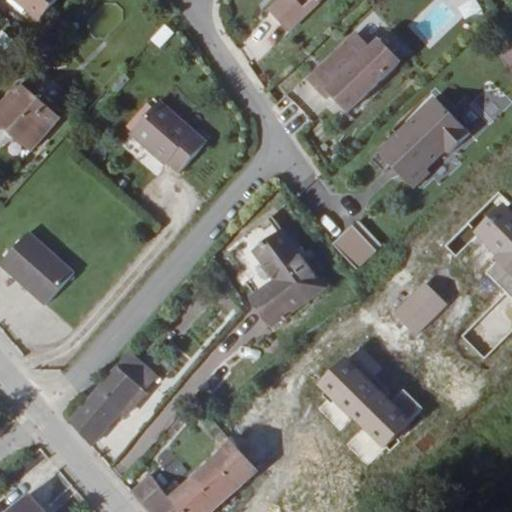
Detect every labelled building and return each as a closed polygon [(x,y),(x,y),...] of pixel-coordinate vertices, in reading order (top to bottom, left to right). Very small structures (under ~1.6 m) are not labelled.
[(271,0),(269,3),(287,23),(313,0),(271,0)] [(159,48),(173,33),(163,25),(149,40),(159,48)] [(373,42),(359,27),(309,72),(326,91),(330,86),(347,105),(402,56),(382,34),(373,42)] [(511,43),(499,51),(511,76),(511,43)] [(17,65),(0,85),(0,129),(18,145),(58,100),(17,65)] [(432,90),(367,151),(380,164),(387,157),(409,180),(425,164),(422,161),(442,142),(445,145),(466,126),(432,90)] [(156,157),(167,167),(194,137),(147,96),(118,129),(154,160),(156,157)] [(255,246),(284,226),(272,210),(218,247),(251,295),(275,278),(255,246)] [(349,217),(329,235),(353,261),(373,242),(349,217)] [(24,225),(0,251),(0,258),(40,293),(66,263),(24,225)] [(256,303),(301,251),(284,226),(255,246),(275,278),(251,295),(256,303)] [(326,285),(301,251),(256,303),(271,324),(326,285)] [(214,378),(264,324),(249,310),(199,364),(214,378)] [(133,345),(122,358),(151,390),(164,378),(133,345)] [(122,358),(100,383),(124,410),(126,413),(151,390),(122,358)] [(100,383),(69,418),(92,445),(124,410),(100,383)] [(187,511),(249,461),(226,436),(171,482),(161,471),(151,459),(147,455),(126,473),(161,511),(187,511)] [(151,459),(161,471),(168,464),(157,453),(151,459)] [(0,511),(45,511),(48,509),(20,479),(0,496),(0,511)]
